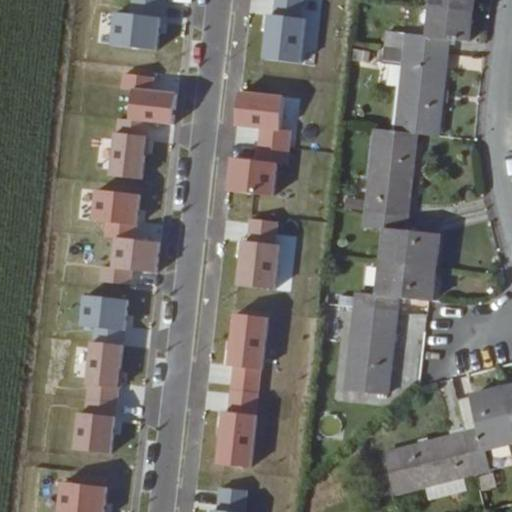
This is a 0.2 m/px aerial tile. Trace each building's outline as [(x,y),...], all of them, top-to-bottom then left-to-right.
[(470,14),(471,0),(432,0),(431,10),(470,14)] [(467,44),(470,14),(431,10),(428,39),(408,37),(406,51),(447,56),(449,42),(467,44)] [(438,139),(447,56),(406,51),(397,134),(417,137),(438,139)] [(408,220),(417,137),(397,134),(377,132),(367,216),(408,220)] [(435,271),(439,239),(406,235),(408,220),(367,216),(366,230),(386,232),(382,266),(435,271)] [(431,306),(435,271),(382,266),(378,300),(358,297),(356,310),(396,315),(398,302),(431,306)] [(387,399),(396,315),(356,310),(346,394),(387,399)] [(511,446),(511,419),(505,391),(473,399),(481,433),(467,437),(477,476),(491,472),(487,453),(511,446)] [(396,496),(477,476),(467,437),(387,457),(396,496)]
